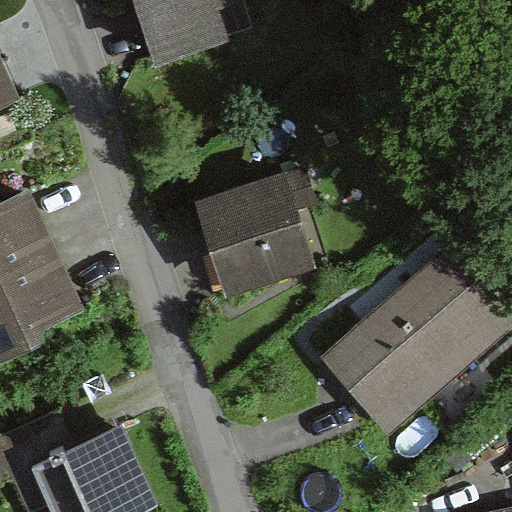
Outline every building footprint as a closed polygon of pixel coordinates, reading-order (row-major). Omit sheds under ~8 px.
[(142,0),(157,52),(253,24),(245,0),(142,0)] [(0,104),(21,96),(0,47),(0,104)] [(312,274),(285,182),(203,206),(231,299),(312,274)] [(0,265),(52,242),(25,183),(0,193),(0,265)] [(385,422),(511,320),(511,308),(458,241),(325,347),(385,422)] [(78,300),(52,242),(0,265),(0,346),(33,332),(29,322),(78,300)] [(60,406),(0,430),(0,470),(14,464),(30,504),(50,495),(56,511),(108,511),(152,494),(119,413),(71,433),(60,406)] [(511,511),(511,501),(462,511),(511,511)]
